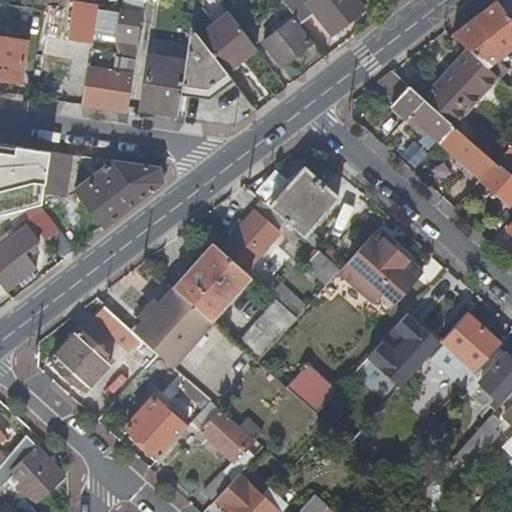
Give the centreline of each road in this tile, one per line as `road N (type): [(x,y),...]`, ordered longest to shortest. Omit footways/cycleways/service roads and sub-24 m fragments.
road 1 (secondary): [(230,161),(0,339)]
road 2 (residential): [(301,105),(511,294)]
road 3 (residential): [(230,161),(0,119)]
road 4 (secondary): [(439,0),(301,105)]
road 5 (residential): [(103,462),(0,369)]
